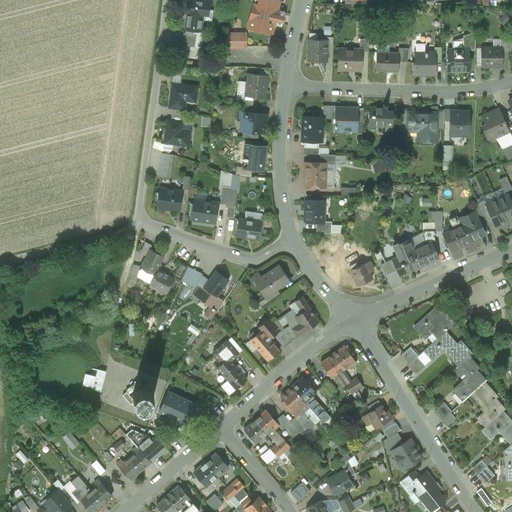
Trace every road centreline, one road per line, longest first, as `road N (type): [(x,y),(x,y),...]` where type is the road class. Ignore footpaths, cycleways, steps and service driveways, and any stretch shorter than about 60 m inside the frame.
road 1 (residential): [(284,88),(452,94),(511,82)]
road 2 (track): [(167,0),(137,224)]
road 3 (residential): [(475,511),(354,322)]
road 4 (residential): [(354,322),(309,349),(219,429)]
road 5 (residential): [(511,251),(354,322)]
road 6 (residential): [(293,240),(254,262),(137,224)]
road 7 (residential): [(293,240),(280,164),(284,88)]
road 8 (track): [(137,224),(0,263)]
road 9 (residential): [(219,429),(124,511)]
